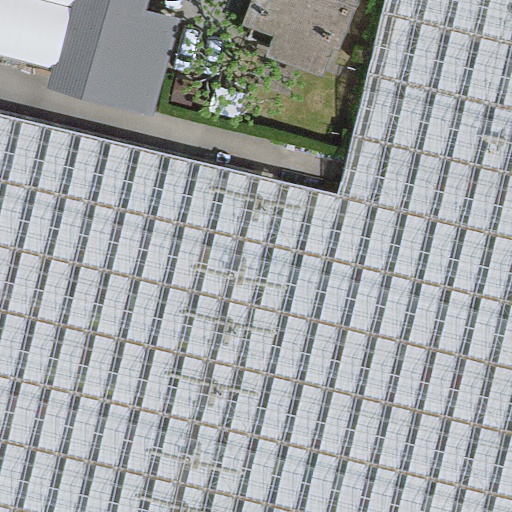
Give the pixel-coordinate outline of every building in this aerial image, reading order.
[(511,511),(511,0),(387,0),(339,200),(0,117),(0,511),(511,511)] [(0,0),(0,50),(81,72),(90,53),(116,62),(105,86),(148,101),(173,23),(135,9),(101,0),(0,0)] [(137,0),(101,0),(135,9),(137,0)] [(253,34),(328,63),(341,30),(345,32),(357,0),(259,0),(258,2),(265,4),(253,34)] [(90,53),(81,72),(76,85),(101,96),(105,86),(116,62),(90,53)]
